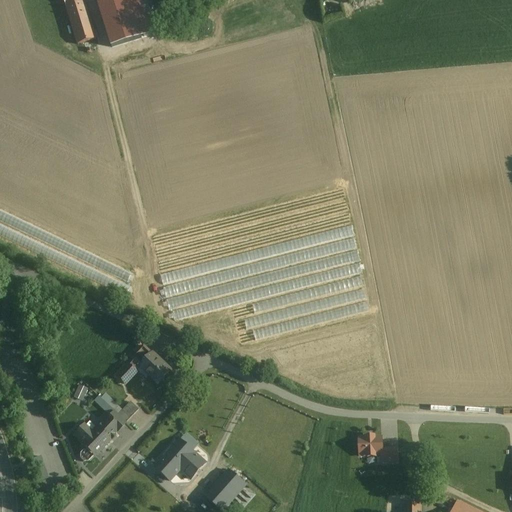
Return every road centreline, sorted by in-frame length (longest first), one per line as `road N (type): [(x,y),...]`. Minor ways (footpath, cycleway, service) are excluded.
road 1 (unclassified): [(206,359),(345,414),(511,420)]
road 2 (unclassified): [(0,260),(206,359)]
road 3 (unclassified): [(206,359),(66,511)]
